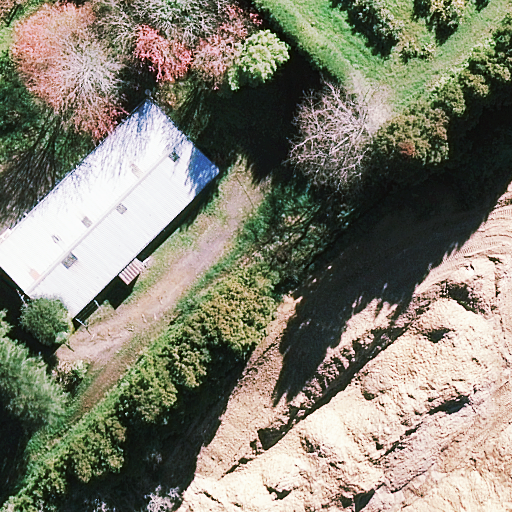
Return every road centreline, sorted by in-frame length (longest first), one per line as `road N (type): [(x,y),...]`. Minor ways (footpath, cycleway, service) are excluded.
road 1 (secondary): [(511,407),(110,0)]
road 2 (secondary): [(271,0),(511,248)]
